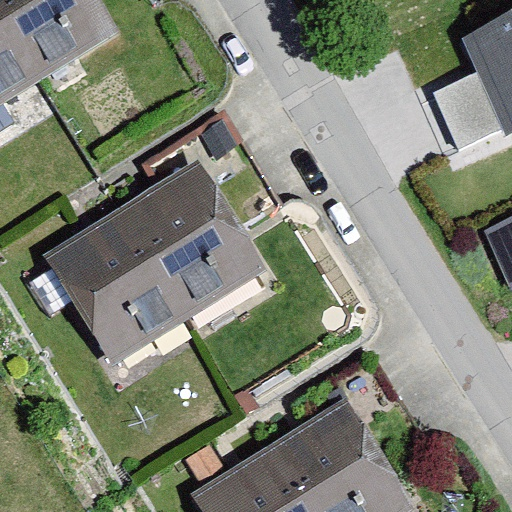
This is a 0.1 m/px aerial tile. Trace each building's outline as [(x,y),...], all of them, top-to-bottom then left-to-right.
[(100,0),(0,0),(0,110),(122,35),(100,0)] [(511,25),(464,48),(511,149),(511,147),(511,25)] [(43,258),(113,369),(267,272),(198,161),(43,258)] [(511,219),(491,226),(508,282),(511,280),(511,219)] [(192,498),(201,511),(409,511),(417,508),(349,400),(192,498)]
